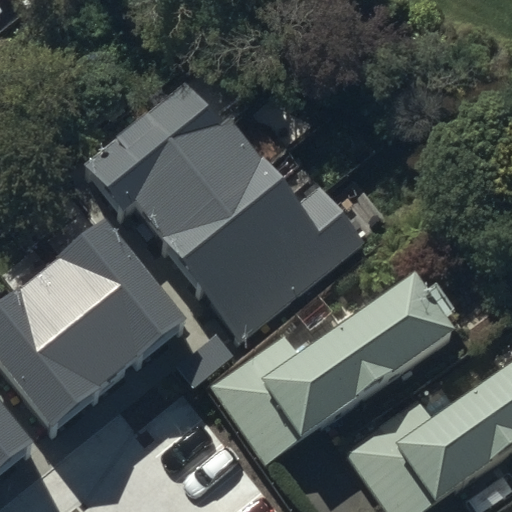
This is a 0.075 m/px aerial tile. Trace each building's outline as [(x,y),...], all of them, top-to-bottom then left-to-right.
[(188,113),(87,192),(126,240),(141,229),(241,355),(366,256),(319,198),(292,219),(233,145),(221,155),(188,113)] [(107,249),(0,331),(0,377),(61,456),(190,357),(107,249)] [(277,360),(207,408),(262,486),(288,468),(296,480),(450,372),(411,317),(301,394),(277,360)] [(420,425),(345,476),(369,511),(472,511),(511,485),(511,404),(440,454),(420,425)] [(227,511),(252,493),(199,419),(98,502),(106,511),(227,511)] [(0,428),(0,506),(38,476),(0,428)]
